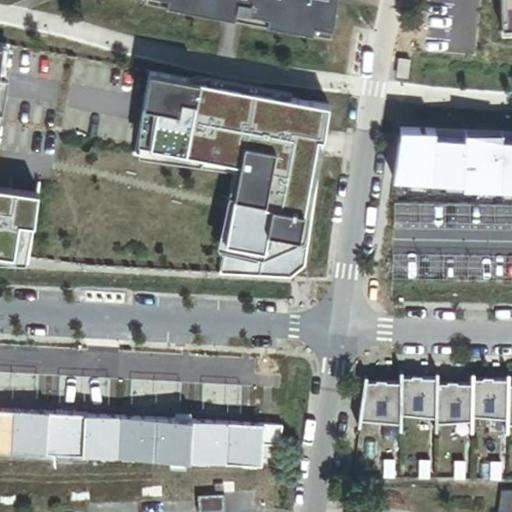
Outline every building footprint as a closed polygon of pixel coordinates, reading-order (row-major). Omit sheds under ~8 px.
[(335,0),(146,0),(147,1),(330,36),(335,0)] [(511,0),(500,0),(502,38),(511,37),(511,0)] [(0,57),(2,45),(0,44),(0,263),(28,265),(38,194),(0,187),(0,57)] [(399,60),(397,79),(407,80),(410,61),(399,60)] [(328,106),(148,71),(133,156),(237,175),(218,275),(290,279),(304,266),(328,106)] [(511,132),(399,128),(392,185),(511,188),(511,132)] [(366,383),(367,378),(364,377),(360,428),(362,428),(363,422),(399,423),(399,429),(400,429),(402,373),(400,373),(400,383),(366,383)] [(403,373),(402,373),(400,429),(401,429),(402,415),(435,416),(435,430),(437,430),(437,373),(436,373),(436,379),(403,378),(403,373)] [(438,373),(437,373),(437,430),(438,430),(438,424),(471,424),(471,431),(472,431),(472,374),(471,374),(471,384),(438,384),(438,373)] [(474,374),(472,374),(472,431),(473,431),(474,417),(506,418),(506,432),(508,432),(508,375),(507,375),(507,380),(474,380),(474,374)] [(393,461),(383,461),(383,479),(393,479),(393,461)] [(431,462),(421,462),(421,479),(430,480),(431,462)] [(466,480),(466,463),(456,463),(456,480),(466,480)] [(501,481),(502,464),(492,463),(491,481),(501,481)] [(511,511),(511,491),(500,492),(496,511),(511,511)] [(224,511),(223,495),(197,497),(197,511),(224,511)]
